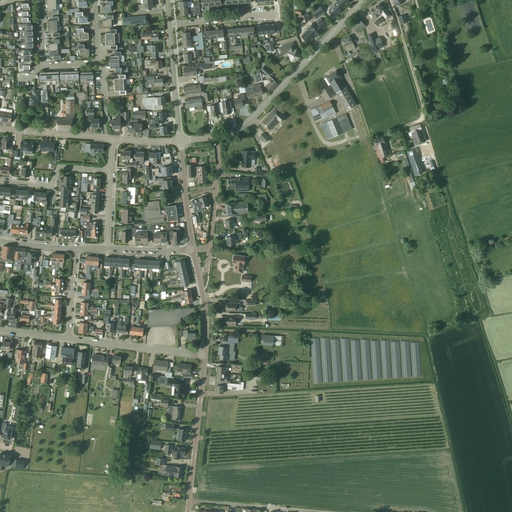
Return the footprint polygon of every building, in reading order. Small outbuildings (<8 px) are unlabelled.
[(75,0),(76,2),(75,2),(75,9),(79,9),(79,7),(87,7),(87,6),(88,6),(88,3),(87,3),(87,1),(84,1),(84,0),(75,0)] [(151,0),(143,0),(143,4),(138,5),(138,8),(144,8),(152,7),(151,0)] [(183,0),(184,1),(179,2),(180,8),(191,7),(190,1),(191,1),(191,0),(183,0)] [(338,0),(336,3),(343,8),(350,0),(338,0)] [(113,8),(113,1),(106,1),(106,5),(105,5),(105,6),(102,6),(102,9),(101,9),(101,12),(102,12),(102,13),(111,12),(111,8),(113,8)] [(343,8),(336,3),(329,11),(335,17),(343,8)] [(368,13),(374,19),(382,12),(387,18),(391,15),(381,3),(368,13)] [(59,4),(46,5),(46,8),(47,8),(47,11),(52,11),(52,14),(59,14),(59,10),(60,10),(59,4)] [(325,13),(319,5),(310,11),(316,19),(325,13)] [(191,7),(180,8),(181,15),(188,14),(188,11),(195,10),(194,7),(191,7)] [(310,21),(307,9),(295,12),(298,24),(310,21)] [(77,19),(76,20),(76,24),(79,24),(88,23),(88,22),(89,22),(89,19),(88,19),(88,17),(85,17),(85,16),(83,16),(83,12),(79,12),(76,12),(77,19)] [(114,22),(113,15),(107,16),(107,19),(105,19),(105,20),(102,21),(103,23),(102,23),(102,26),(103,26),(103,27),(112,27),(111,22),(114,22)] [(147,23),(146,15),(123,18),(124,26),(147,23)] [(405,15),(398,17),(400,24),(407,22),(405,15)] [(47,27),(57,27),(59,27),(59,17),(52,17),(52,21),(48,21),(48,24),(47,24),(47,27)] [(320,20),(319,19),(315,23),(314,22),(312,24),(311,23),(308,27),(309,27),(307,29),(309,31),(302,38),(308,44),(315,36),(316,37),(322,30),(326,24),(321,19),(320,20)] [(366,26),(359,19),(351,27),(358,34),(366,26)] [(57,27),(47,27),(47,31),(48,31),(48,33),(53,33),(53,37),(60,37),(59,30),(57,30),(57,27)] [(77,29),(77,35),(76,37),(76,40),(89,39),(89,38),(89,35),(88,36),(88,33),(86,33),(85,32),(84,32),(84,28),(77,29)] [(106,36),(105,36),(105,40),(120,39),(119,33),(117,33),(116,29),(110,30),(110,33),(105,34),(106,36)] [(367,35),(374,51),(384,47),(380,37),(375,39),(373,33),(367,35)] [(352,42),(349,36),(341,40),(347,52),(355,48),(352,42)] [(203,38),(182,40),(183,46),(191,46),(190,42),(198,41),(199,46),(196,46),(196,50),(204,49),(203,38)] [(120,39),(105,40),(105,43),(106,43),(106,46),(110,46),(111,50),(117,49),(117,46),(120,45),(120,39)] [(48,46),(48,50),(58,50),(62,49),(62,48),(62,46),(61,45),(60,45),(60,40),(53,40),(53,44),(49,44),(49,46),(48,46)] [(277,56),(288,52),(292,61),(293,62),(295,62),(296,61),(295,60),(300,57),(296,49),(294,42),(275,50),(277,56)] [(84,48),(84,45),(78,45),(78,51),(80,51),(80,56),(89,56),(89,55),(90,55),(90,52),(89,52),(89,49),(86,49),(86,48),(84,48)] [(159,49),(158,49),(158,45),(152,46),(152,45),(146,46),(147,49),(152,49),(153,53),(158,53),(158,52),(159,52),(159,49)] [(58,50),(48,50),(48,54),(49,54),(49,56),(54,56),(54,60),(61,60),(60,53),(58,53),(58,50)] [(199,57),(198,50),(192,51),(192,54),(184,55),(185,62),(192,62),(191,58),(199,57)] [(347,60),(345,61),(347,63),(349,62),(359,57),(358,54),(357,51),(346,57),(347,60)] [(109,59),(109,62),(122,62),(123,62),(123,56),(121,56),(121,52),(114,52),(114,56),(110,56),(110,59),(109,59)] [(162,65),(161,65),(161,61),(155,61),(155,60),(145,61),(146,67),(149,67),(149,66),(153,65),(153,69),(161,68),(162,67),(162,65)] [(224,60),(210,61),(205,62),(205,63),(196,64),(196,66),(184,68),(185,76),(197,75),(200,74),(200,70),(215,68),(215,65),(219,65),(219,63),(221,63),(221,62),(225,62),(224,60)] [(23,66),(20,66),(20,69),(23,69),(24,69),(24,71),(29,71),(29,69),(29,68),(31,68),(31,62),(25,62),(24,62),(23,62),(23,66)] [(122,62),(109,62),(110,66),(110,69),(115,68),(115,72),(122,72),(121,65),(123,65),(122,62)] [(270,73),(264,67),(261,70),(263,72),(267,76),(270,73)] [(260,73),(259,69),(256,70),(258,74),(254,75),(256,83),(262,81),(261,73),(260,73)] [(346,111),(357,105),(336,70),(326,77),(335,93),(336,93),(346,111)] [(46,73),(40,73),(40,79),(39,79),(39,85),(44,84),(44,85),(47,85),(46,73)] [(114,85),(127,84),(127,83),(126,81),(125,75),(119,75),(119,79),(114,79),(115,81),(114,81),(114,85)] [(154,76),(144,77),(144,83),(148,82),(154,82),(154,84),(154,86),(163,85),(162,79),(154,79),(154,76)] [(226,81),(225,76),(203,80),(203,85),(226,81)] [(270,77),(268,79),(263,80),(265,87),(265,86),(271,91),(278,84),(270,77)] [(127,86),(127,84),(114,85),(114,89),(115,89),(115,91),(119,91),(120,95),(126,95),(126,94),(128,94),(128,89),(126,89),(126,88),(126,87),(127,86)] [(184,90),(185,95),(201,92),(200,84),(184,86),(182,87),(183,89),(184,90)] [(263,94),(260,84),(253,86),(254,88),(246,91),(248,99),(263,94)] [(336,94),(330,85),(321,90),(327,100),(336,94)] [(32,96),(30,96),(30,104),(38,105),(38,96),(42,97),(42,101),(48,102),(47,91),(33,90),(32,96)] [(57,130),(73,130),(72,119),(73,118),(74,116),(75,114),(74,100),(74,93),(66,93),(66,104),(63,104),(62,110),(66,110),(66,119),(56,119),(57,130)] [(245,102),(244,94),(238,95),(238,99),(234,100),(236,107),(243,106),(242,103),(245,102)] [(152,102),(154,102),(158,101),(158,104),(154,105),(154,110),(163,109),(162,104),(165,104),(164,97),(157,97),(157,98),(154,98),(145,98),(145,104),(152,104),(152,102)] [(186,109),(189,108),(190,111),(195,110),(194,107),(202,106),(201,97),(185,100),(186,109)] [(218,102),(219,104),(219,105),(220,110),(220,113),(223,112),(224,114),(227,114),(228,114),(229,114),(230,113),(229,106),(231,105),(231,101),(229,101),(222,102),(218,102)] [(333,107),(330,101),(310,110),(316,123),(336,114),(334,109),(332,110),(331,108),(333,107)] [(219,105),(219,104),(216,104),(217,105),(207,106),(208,112),(211,111),(212,116),(213,116),(214,117),(215,116),(216,116),(219,115),(218,111),(220,110),(219,105)] [(267,116),(261,122),(270,130),(279,120),(281,122),(285,118),(274,108),(274,109),(268,115),(267,116)] [(135,118),(135,132),(141,132),(142,124),(138,124),(138,119),(146,119),(146,111),(134,111),(134,118),(135,118)] [(149,120),(150,124),(156,123),(164,122),(164,119),(166,119),(165,112),(159,113),(159,116),(155,116),(155,119),(149,120)] [(352,129),(346,114),(321,125),(327,140),(352,129)] [(88,115),(88,116),(88,121),(91,121),(91,127),(99,127),(99,124),(103,124),(102,119),(99,119),(95,119),(95,115),(94,115),(88,115)] [(112,129),(120,129),(120,116),(116,116),(116,120),(112,120),(112,129)] [(422,129),(420,124),(409,128),(416,145),(426,141),(422,129)] [(159,131),(155,131),(156,135),(161,135),(167,134),(168,134),(168,131),(167,131),(167,130),(169,130),(168,126),(166,126),(160,126),(159,126),(159,131)] [(269,138),(263,132),(258,137),(264,143),(269,138)] [(390,155),(384,137),(373,141),(379,158),(390,155)] [(11,139),(3,139),(2,149),(9,149),(9,152),(12,152),(13,146),(10,146),(11,139)] [(20,150),(25,151),(25,154),(32,155),(33,142),(21,141),(20,150)] [(54,143),(41,142),(41,150),(54,151),(54,143)] [(91,144),(85,144),(84,152),(90,153),(94,154),(94,152),(96,153),(96,152),(103,153),(103,145),(91,144)] [(124,167),(132,168),(133,159),(130,158),(130,151),(123,151),(122,159),(126,159),(126,162),(125,162),(124,167)] [(242,151),(242,159),(241,167),(243,167),(247,167),(247,166),(251,166),(251,160),(255,160),(255,152),(251,152),(251,151),(242,151)] [(161,152),(157,152),(157,154),(149,153),(149,161),(153,161),(153,165),(156,165),(156,159),(160,159),(161,152)] [(409,158),(415,177),(422,174),(416,155),(409,158)] [(412,189),(416,188),(407,159),(403,160),(412,189)] [(161,168),(159,168),(151,169),(152,172),(145,174),(145,180),(149,179),(152,179),(152,176),(172,174),(172,173),(174,173),(173,166),(172,166),(171,163),(162,164),(160,164),(161,168)] [(186,165),(187,177),(198,176),(198,182),(207,182),(206,166),(194,167),(194,165),(193,165),(186,165)] [(30,168),(22,168),(21,176),(29,177),(30,168)] [(134,169),(127,168),(127,172),(124,172),(123,183),(131,183),(131,175),(134,175),(134,169)] [(254,171),(253,175),(262,176),(262,172),(259,171),(259,168),(255,168),(254,171)] [(164,181),(164,178),(158,178),(159,185),(160,185),(161,189),(172,188),(171,180),(164,181)] [(228,188),(236,188),(236,191),(248,191),(248,178),(237,178),(237,179),(228,179),(228,182),(228,188)] [(30,203),(31,201),(31,195),(29,194),(29,191),(23,190),(22,199),(24,199),(24,202),(30,203)] [(31,195),(31,201),(33,201),(34,200),(40,200),(41,192),(35,192),(34,195),(31,195)] [(89,200),(92,201),(99,201),(99,195),(96,195),(96,193),(87,192),(87,195),(90,196),(89,200)] [(131,193),(123,192),(122,204),(131,204),(131,193)] [(209,205),(206,196),(191,201),(194,210),(209,205)] [(161,215),(159,201),(144,203),(145,206),(144,207),(143,225),(168,223),(168,221),(178,220),(176,205),(166,207),(166,209),(163,210),(163,214),(161,215)] [(248,214),(247,202),(226,203),(227,215),(248,214)] [(80,213),(80,214),(87,215),(87,212),(98,213),(99,207),(92,206),(91,210),(87,210),(87,209),(81,208),(80,213)] [(132,210),(124,209),(123,217),(122,217),(122,222),(132,223),(132,210)] [(232,220),(225,220),(226,228),(234,228),(233,223),(238,222),(238,220),(241,220),(241,216),(236,216),(236,219),(232,220)] [(35,235),(44,236),(45,228),(40,227),(40,218),(37,217),(37,225),(37,227),(38,227),(36,227),(35,235)] [(8,221),(7,228),(12,228),(11,233),(19,233),(20,225),(12,224),(12,222),(9,221),(8,221)] [(89,222),(87,223),(87,230),(88,230),(90,230),(98,230),(97,222),(89,222)] [(20,225),(19,233),(27,234),(29,223),(26,223),(26,226),(20,225)] [(53,229),(45,228),(44,236),(52,237),(53,229)] [(132,235),(132,228),(129,228),(128,232),(122,232),(122,242),(123,242),(124,243),(125,243),(126,243),(127,243),(127,242),(128,242),(129,235),(132,235)] [(132,228),(132,235),(136,235),(135,242),(136,242),(136,243),(137,243),(138,244),(138,243),(139,243),(141,243),(142,233),(136,232),(136,228),(132,228)] [(166,232),(160,233),(160,243),(162,243),(163,244),(164,244),(165,243),(166,243),(166,242),(166,236),(170,235),(169,228),(166,228),(166,232)] [(173,228),(169,228),(170,235),(170,238),(173,238),(173,242),(174,242),(174,243),(176,243),(177,243),(178,243),(179,243),(179,242),(180,242),(179,228),(173,228)] [(60,237),(68,238),(68,230),(60,229),(60,237)] [(147,236),(151,236),(151,229),(148,229),(147,230),(142,230),(142,233),(141,243),(143,243),(144,244),(145,244),(146,244),(147,243),(147,236)] [(151,229),(151,236),(154,236),(154,243),(155,243),(156,244),(157,244),(158,244),(159,243),(160,243),(160,233),(154,233),(154,229),(151,229)] [(76,230),(68,230),(68,238),(75,238),(76,230)] [(235,239),(242,239),(241,232),(233,233),(233,236),(226,237),(227,245),(236,245),(235,239)] [(13,247),(3,246),(2,258),(1,261),(11,262),(11,259),(13,247)] [(24,260),(25,254),(26,249),(16,248),(15,259),(17,259),(16,267),(17,267),(16,270),(20,271),(21,264),(24,264),(24,260)] [(25,264),(24,271),(27,272),(29,265),(31,265),(31,262),(34,263),(35,259),(36,259),(37,254),(29,253),(28,254),(25,254),(24,264),(25,264)] [(50,261),(50,265),(55,265),(55,268),(57,268),(58,254),(52,253),(51,261),(50,261)] [(244,257),(234,256),(233,264),(235,264),(234,271),(243,272),(244,257)] [(171,272),(175,271),(175,269),(185,267),(184,261),(176,262),(177,265),(174,266),(175,267),(171,268),(171,272)] [(177,277),(177,279),(178,281),(188,278),(187,272),(179,274),(180,277),(177,277)] [(181,296),(181,298),(192,296),(190,290),(183,291),(184,295),(181,295),(181,296)] [(242,307),(240,307),(240,303),(230,303),(230,304),(226,303),(226,311),(236,311),(236,312),(242,312),(242,307)] [(19,308),(11,307),(11,312),(8,311),(7,319),(14,320),(15,313),(18,314),(19,308)] [(180,317),(194,316),(194,308),(149,310),(147,326),(180,325),(180,317)] [(30,312),(22,311),(21,321),(29,322),(30,315),(29,315),(30,312)] [(49,315),(48,318),(51,319),(51,321),(53,321),(53,324),(60,324),(60,318),(51,317),(52,316),(49,315)] [(45,317),(41,316),(38,316),(37,324),(41,325),(41,323),(45,323),(45,317)] [(236,321),(240,321),(240,317),(232,316),(232,317),(226,317),(226,324),(235,325),(236,321)] [(117,318),(117,323),(119,324),(118,331),(118,332),(125,333),(126,328),(127,328),(128,324),(128,318),(125,318),(125,324),(124,324),(120,323),(121,319),(117,318)] [(116,320),(113,319),(112,323),(108,323),(107,331),(113,332),(114,324),(115,324),(116,320)] [(130,334),(137,335),(138,323),(139,323),(140,320),(137,320),(136,323),(135,323),(135,327),(131,326),(130,334)] [(188,333),(187,330),(184,330),(184,337),(187,337),(187,341),(196,340),(195,333),(188,333)] [(261,335),(260,343),(263,343),(263,345),(273,345),(273,342),(281,343),(282,336),(274,336),(274,335),(261,335)] [(219,346),(218,354),(221,354),(221,359),(229,360),(230,355),(226,354),(227,351),(233,352),(234,342),(238,343),(238,337),(228,336),(228,341),(227,347),(219,346)] [(11,342),(3,341),(2,346),(2,349),(10,350),(11,342)] [(43,343),(34,342),(32,356),(40,357),(42,349),(43,343)] [(57,347),(48,345),(46,357),(55,358),(57,347)] [(75,349),(62,347),(61,357),(63,357),(64,357),(73,358),(75,349)] [(16,362),(19,362),(18,369),(27,370),(28,364),(25,363),(26,351),(17,350),(16,362)] [(87,353),(78,352),(78,354),(78,356),(76,367),(85,368),(87,353)] [(108,357),(93,355),(92,365),(107,367),(108,357)] [(121,356),(113,355),(113,362),(116,363),(116,367),(119,367),(120,363),(121,356)] [(153,369),(157,370),(157,372),(165,373),(165,376),(172,377),(172,373),(170,372),(171,367),(167,366),(168,362),(154,361),(153,369)] [(191,365),(179,363),(177,372),(184,373),(183,374),(183,378),(193,378),(193,374),(190,374),(191,365)] [(217,366),(217,373),(227,373),(227,371),(225,371),(225,367),(228,367),(228,364),(221,364),(221,367),(217,366)] [(130,386),(133,386),(134,379),(128,379),(128,377),(131,377),(131,373),(132,373),(133,367),(125,366),(123,383),(130,384),(130,386)] [(146,381),(147,375),(148,369),(138,368),(137,374),(137,380),(146,381)] [(217,373),(216,379),(220,380),(220,382),(230,383),(230,381),(227,381),(227,380),(224,380),(225,376),(227,376),(227,373),(217,373)] [(159,377),(159,383),(170,384),(170,386),(175,386),(174,396),(175,396),(175,397),(178,397),(178,396),(182,397),(182,396),(184,396),(184,389),(183,389),(183,384),(178,384),(173,383),(174,379),(159,377)] [(230,383),(220,382),(220,385),(216,385),(215,392),(223,393),(224,389),(239,390),(240,384),(230,383)] [(181,407),(174,406),(170,406),(169,415),(173,416),(173,419),(180,420),(181,407)] [(3,423),(1,430),(5,431),(3,439),(10,440),(10,435),(11,436),(12,432),(11,432),(12,428),(6,427),(6,424),(3,423)] [(177,440),(186,441),(187,430),(179,429),(177,440)] [(172,446),(172,450),(171,450),(172,445),(166,445),(165,453),(171,453),(171,452),(173,452),(173,453),(174,453),(173,458),(179,459),(180,456),(184,456),(184,454),(185,448),(181,447),(178,447),(172,446)] [(3,454),(0,453),(0,465),(9,467),(11,456),(7,455),(4,454),(3,454)] [(25,461),(17,460),(15,468),(23,469),(25,461)] [(183,468),(167,466),(166,475),(182,478),(183,468)] [(181,486),(163,485),(162,497),(180,498),(181,486)]
